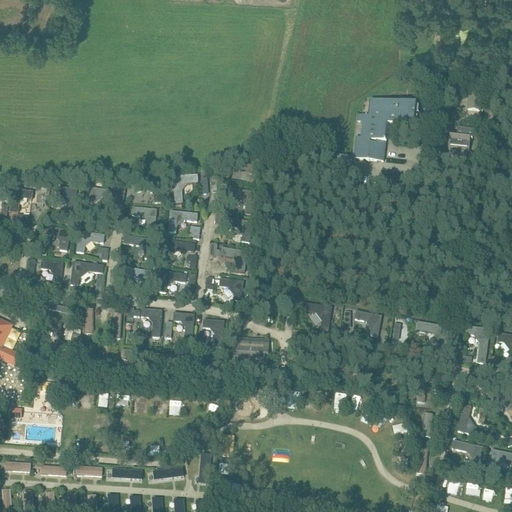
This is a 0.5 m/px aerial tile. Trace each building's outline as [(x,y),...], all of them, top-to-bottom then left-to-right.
[(483,92),(470,90),(468,111),(481,112),(483,92)] [(386,125),(415,128),(418,106),(370,100),(370,101),(372,102),(370,116),(359,115),(358,121),(364,122),(362,137),(360,137),(360,138),(356,137),(353,158),(383,162),(386,142),(388,129),(385,128),(386,125)] [(450,137),(448,151),(469,153),(471,139),(473,139),(474,130),(459,128),(457,138),(450,137)] [(261,162),(252,160),(250,170),(245,173),(234,171),(233,179),(256,184),(261,162)] [(198,177),(174,178),(175,200),(175,205),(183,205),(182,190),(187,185),(198,184),(198,177)] [(160,182),(135,185),(137,194),(154,192),(155,204),(162,203),(160,182)] [(59,189),(57,197),(63,198),(68,204),(66,214),(75,215),(78,191),(59,189)] [(88,189),(85,216),(93,216),(94,205),(102,199),(109,200),(110,192),(88,189)] [(257,193),(231,190),(230,199),(241,200),(246,207),(245,214),(254,215),(257,193)] [(34,193),(13,191),(11,210),(20,211),(21,203),(25,200),(33,201),(34,193)] [(158,211),(133,208),(133,217),(144,218),(149,223),(148,231),(156,232),(158,211)] [(197,214),(170,212),(169,233),(177,233),(177,227),(184,223),(197,223),(197,214)] [(253,223),(228,220),(226,228),(238,230),(243,236),(242,244),(250,245),(253,223)] [(71,233),(47,228),(46,236),(56,238),(61,245),(60,251),(68,253),(71,233)] [(105,237),(80,233),(77,254),(85,255),(86,248),(92,243),(104,245),(105,237)] [(125,236),(124,245),(143,247),(145,251),(144,258),(152,259),(155,240),(125,236)] [(171,261),(172,257),(180,252),(195,253),(196,245),(166,242),(164,260),(171,261)] [(222,249),(221,257),(232,259),(237,266),(236,273),(245,274),(249,253),(222,249)] [(63,265),(42,262),(41,270),(49,271),(54,276),(53,283),(61,284),(63,265)] [(105,267),(74,263),(70,286),(78,288),(79,281),(89,273),(104,275),(105,267)] [(153,272),(128,269),(127,277),(138,278),(144,286),(143,293),(150,293),(153,272)] [(187,276),(161,272),(159,293),(168,294),(169,286),(173,282),(186,284),(187,276)] [(221,280),(219,288),(223,288),(229,289),(233,294),(233,301),(242,302),(245,283),(224,280),(221,280)] [(323,331),(330,332),(333,308),(301,304),(300,313),(317,315),(324,321),(323,331)] [(94,333),(94,329),(94,328),(93,310),(85,310),(86,334),(88,334),(89,335),(93,335),(94,333)] [(149,319),(154,324),(154,338),(161,338),(162,312),(142,311),(141,318),(149,319)] [(382,317),(356,313),(355,320),(366,322),(372,332),(371,337),(379,338),(382,317)] [(117,339),(118,338),(121,339),(122,314),(114,314),(113,333),(112,333),(112,337),(114,339),(117,339)] [(174,315),(174,322),(182,323),(186,328),(184,346),(192,346),(195,317),(174,315)] [(64,322),(47,317),(44,329),(61,334),(64,322)] [(0,359),(15,367),(20,356),(2,348),(12,327),(0,320),(0,359)] [(225,323),(203,321),(203,329),(210,330),(215,336),(215,349),(223,349),(225,323)] [(419,323),(418,331),(434,333),(439,343),(437,353),(446,354),(450,328),(419,323)] [(486,366),(490,331),(466,327),(465,335),(474,337),(480,344),(478,365),(486,366)] [(79,331),(68,328),(64,340),(71,342),(67,358),(77,360),(83,338),(78,337),(79,331)] [(511,371),(511,336),(499,335),(498,342),(503,343),(510,352),(507,371),(511,371)] [(237,343),(235,363),(267,365),(269,345),(237,343)] [(89,369),(93,369),(95,367),(95,363),(94,363),(94,344),(86,344),(86,368),(89,368),(89,369)] [(121,359),(123,361),(127,361),(146,362),(147,354),(123,352),(122,355),(121,359)] [(156,364),(157,366),(161,366),(162,365),(180,367),(181,359),(157,357),(157,359),(156,360),(156,364)] [(424,399),(426,382),(418,381),(416,403),(418,403),(419,404),(423,405),(424,403),(425,399),(424,399)] [(304,408),(313,409),(314,392),(305,391),(304,408)] [(336,408),(344,409),(344,395),(336,395),(336,408)] [(472,408),(464,406),(458,433),(492,440),(493,433),(475,429),(469,419),(472,408)] [(10,418),(23,419),(23,410),(2,409),(0,440),(9,440),(10,418)] [(430,433),(432,417),(424,416),(422,438),(424,438),(425,439),(429,439),(431,438),(431,434),(430,433)] [(225,437),(225,456),(235,457),(235,438),(225,437)] [(398,453),(411,453),(411,442),(399,442),(398,453)] [(483,449),(454,442),(452,450),(468,454),(473,461),(471,468),(479,470),(483,449)] [(425,476),(427,475),(427,471),(426,471),(428,452),(420,451),(418,475),(420,475),(421,476),(425,476)] [(511,455),(492,451),(488,472),(496,474),(497,469),(507,463),(511,463),(511,455)] [(210,456),(201,455),(200,475),(201,475),(201,484),(209,484),(210,456)] [(12,472),(30,473),(31,465),(7,463),(7,466),(6,466),(6,470),(7,472),(11,472),(12,472)] [(47,476),(48,475),(66,476),(67,468),(43,467),(42,469),(42,470),(41,474),(43,475),(47,476)] [(103,468),(78,467),(78,469),(78,470),(77,474),(79,475),(83,476),(83,475),(102,476),(103,468)] [(183,469),(154,473),(156,480),(164,479),(164,480),(184,478),(183,469)] [(142,481),(142,472),(114,470),(113,478),(122,479),(122,480),(142,481)] [(485,488),(482,500),(492,502),(495,491),(485,488)] [(2,493),(2,497),(3,498),(3,511),(12,511),(11,492),(8,492),(7,492),(3,492),(2,493)] [(26,511),(34,511),(33,493),(30,493),(30,492),(26,492),(24,494),(25,498),(25,499),(26,511)] [(51,494),(47,494),(46,495),(46,499),(47,500),(47,511),(55,511),(54,494),(52,494),(51,494)] [(69,496),(68,497),(68,501),(69,502),(69,511),(77,511),(76,496),(74,496),(73,495),(69,496)] [(89,511),(97,511),(97,497),(94,497),(93,497),(89,497),(88,499),(88,503),(89,503),(89,511)] [(111,506),(110,506),(109,511),(118,511),(118,497),(110,498),(111,506)] [(140,511),(140,498),(132,499),(132,508),(131,508),(131,511),(140,511)] [(162,511),(162,500),(154,501),(154,509),(153,509),(153,511),(162,511)] [(184,511),(184,501),(176,502),(176,511),(175,511),(184,511)] [(206,511),(206,503),(198,504),(198,511),(206,511)]
